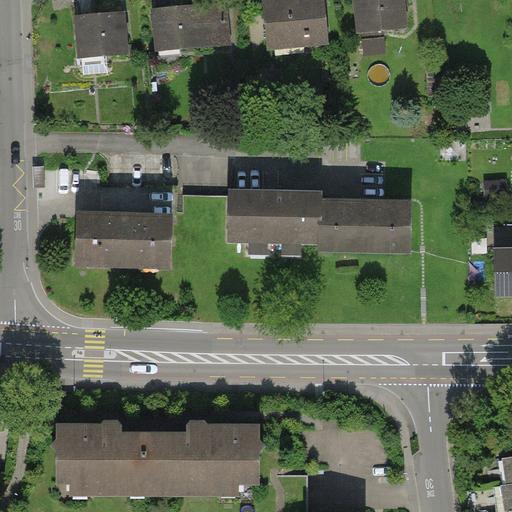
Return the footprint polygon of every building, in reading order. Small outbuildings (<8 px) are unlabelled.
[(319,0),(296,0),(267,3),(273,52),(325,47),(319,0)] [(402,0),(354,0),(358,36),(406,31),(402,0)] [(231,7),(158,15),(162,61),(236,53),(231,7)] [(130,17),(80,22),(84,68),(135,62),(130,17)] [(45,173),(45,167),(37,168),(38,191),(46,190),(45,173)] [(312,195),(236,195),(236,248),(312,247),(312,203),(312,195)] [(312,203),(312,247),(312,258),(403,257),(403,202),(312,203)] [(178,223),(83,222),(82,278),(177,279),(178,223)] [(511,252),(488,253),(489,301),(511,300),(511,252)] [(88,495),(222,495),(222,482),(258,482),(258,427),(202,427),(190,427),(190,438),(120,438),(120,427),(111,427),(54,427),(54,482),(88,482),(88,495)] [(511,511),(511,458),(498,461),(502,487),(497,488),(500,511),(511,511)]
